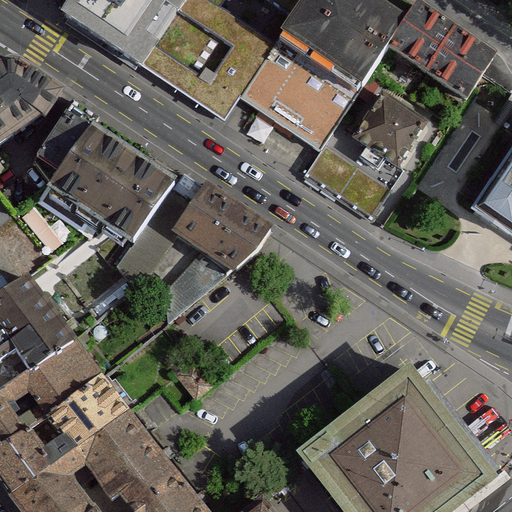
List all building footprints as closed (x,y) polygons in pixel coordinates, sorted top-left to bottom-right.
[(75,0),(64,17),(146,69),(190,0),(75,0)] [(190,0),(146,69),(227,121),(242,98),(304,0),(190,0)] [(376,0),(304,0),(242,98),(323,150),(339,126),(382,60),(408,20),(376,0)] [(415,9),(408,20),(382,60),(427,89),(460,38),(415,9)] [(494,58),(460,38),(427,89),(461,111),(494,58)] [(3,66),(0,68),(0,173),(5,169),(0,162),(0,143),(41,115),(45,117),(62,90),(20,66),(3,66)] [(72,98),(32,161),(47,183),(94,113),(72,98)] [(382,99),(356,138),(400,166),(425,127),(382,99)] [(182,171),(94,113),(47,183),(35,200),(84,233),(89,226),(97,232),(103,223),(133,243),(182,171)] [(339,126),(323,150),(307,174),(372,216),(404,169),(400,166),(356,138),(339,126)] [(511,153),(475,213),(511,235),(511,153)] [(269,235),(182,171),(133,243),(119,266),(141,292),(178,236),(203,253),(164,296),(168,326),(174,321),(236,270),(257,254),(269,235)] [(0,288),(28,271),(48,259),(0,194),(0,288)] [(0,390),(77,339),(28,271),(0,288),(0,390)] [(77,339),(0,390),(0,442),(104,375),(77,339)] [(418,372),(306,459),(346,511),(455,511),(500,477),(418,372)] [(104,375),(0,442),(0,484),(7,495),(130,409),(104,375)] [(130,409),(7,495),(21,511),(83,511),(93,505),(73,477),(86,468),(111,500),(120,494),(168,461),(134,414),(130,409)] [(99,511),(93,505),(83,511),(211,511),(168,461),(120,494),(134,511),(99,511)]
